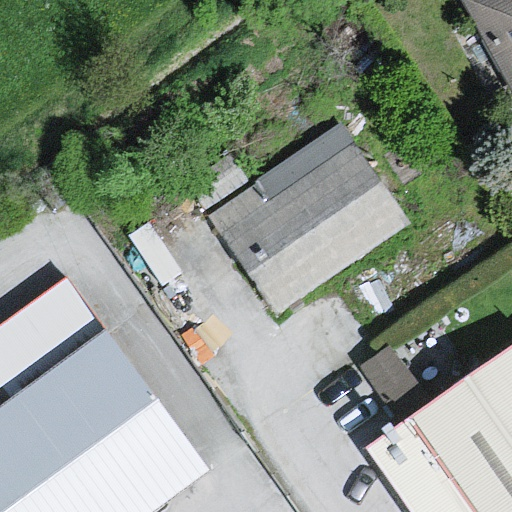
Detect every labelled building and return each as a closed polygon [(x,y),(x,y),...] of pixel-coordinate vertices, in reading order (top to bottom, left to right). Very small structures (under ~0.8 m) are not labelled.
[(511,0),(467,0),(456,6),(511,101),(511,0)] [(182,193),(272,324),(408,233),(353,158),(265,208),(224,162),(182,193)] [(60,291),(0,331),(0,511),(162,511),(205,483),(60,291)] [(366,357),(394,404),(425,385),(397,338),(366,357)] [(511,511),(511,355),(362,457),(400,511),(511,511)]
